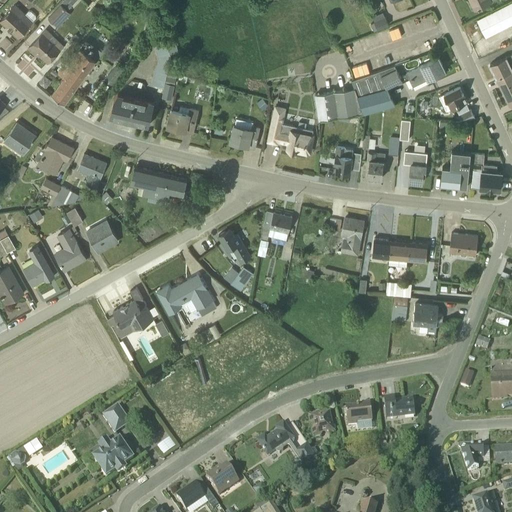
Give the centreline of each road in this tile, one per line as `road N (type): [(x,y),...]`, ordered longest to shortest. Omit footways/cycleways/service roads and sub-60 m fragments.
road 1 (residential): [(124,511),(134,493),(260,406),(350,379),(427,365),(452,369)]
road 2 (residential): [(0,340),(219,218),(255,177)]
road 3 (residential): [(255,177),(102,136),(36,98),(0,66)]
road 4 (residential): [(511,211),(352,196),(255,177)]
road 5 (residential): [(511,159),(440,0)]
road 6 (residential): [(452,369),(511,216)]
